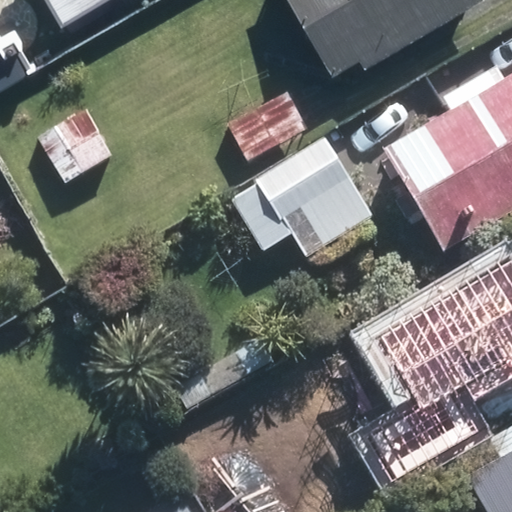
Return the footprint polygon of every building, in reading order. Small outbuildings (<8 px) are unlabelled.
[(456,8),(451,0),(245,0),(301,97),(456,8)] [(511,210),(511,67),(352,162),(415,268),(511,210)] [(275,127),(249,93),(179,145),(205,179),(275,127)] [(88,105),(40,140),(71,184),(120,149),(88,105)] [(349,233),(302,140),(188,197),(224,268),(263,248),(274,270),(349,233)] [(511,242),(429,293),(491,396),(511,384),(511,242)] [(511,511),(511,437),(511,436),(448,477),(470,511),(511,511)] [(186,511),(179,500),(157,511),(186,511)]
